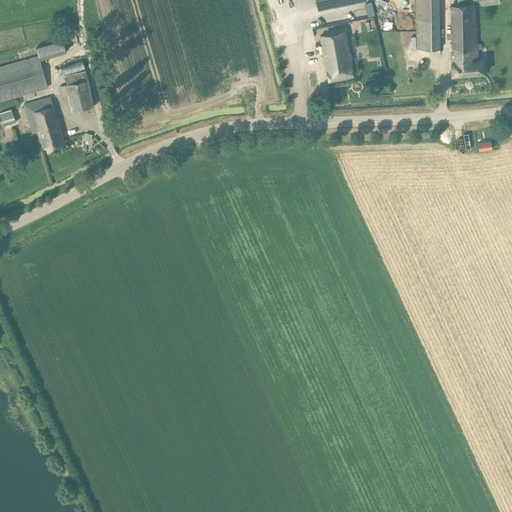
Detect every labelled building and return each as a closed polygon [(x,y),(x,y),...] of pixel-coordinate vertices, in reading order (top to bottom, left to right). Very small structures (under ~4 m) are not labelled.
[(366,0),(316,0),(319,10),(367,0),(366,0)] [(438,0),(415,0),(417,49),(430,48),(430,53),(440,53),(440,43),(438,0)] [(364,4),(367,17),(375,15),(371,2),(364,4)] [(451,52),(467,51),(478,50),(478,49),(481,48),(481,43),(478,44),(474,2),(450,5),(451,52)] [(328,81),(353,76),(345,31),(320,36),(328,81)] [(0,99),(47,85),(39,61),(66,52),(63,39),(18,53),(20,60),(0,65),(0,99)] [(478,50),(467,51),(468,74),(485,73),(484,63),(484,59),(479,60),(478,50)] [(407,72),(406,62),(404,52),(392,54),(395,73),(407,72)] [(87,80),(67,84),(70,102),(91,98),(87,80)] [(44,148),(64,142),(51,97),(24,105),(32,132),(39,130),(44,148)] [(0,113),(4,127),(16,122),(12,109),(9,110),(7,102),(0,104),(0,113)] [(86,133),(84,140),(91,142),(93,134),(86,133)] [(491,141),(478,143),(479,150),(492,148),(491,141)]
